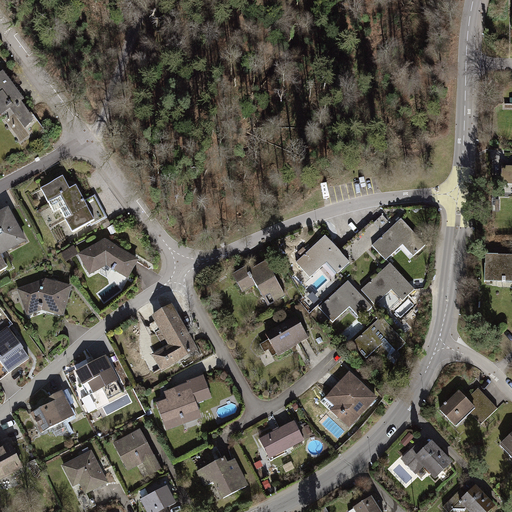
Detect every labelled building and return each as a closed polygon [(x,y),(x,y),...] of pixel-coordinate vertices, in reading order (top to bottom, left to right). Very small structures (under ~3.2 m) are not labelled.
[(45,129),(3,69),(0,71),(0,134),(12,151),(45,129)] [(511,168),(499,168),(499,189),(511,189),(511,168)] [(70,172),(39,190),(69,240),(99,222),(70,172)] [(27,241),(7,205),(0,209),(0,272),(9,268),(2,255),(27,241)] [(428,245),(401,217),(373,244),(387,259),(402,245),(414,258),(428,245)] [(327,233),(294,263),(309,279),(326,264),(336,275),(351,261),(327,233)] [(107,238),(73,255),(85,279),(106,268),(130,281),(144,258),(107,238)] [(511,254),(483,254),(483,281),(511,281),(511,254)] [(290,294),(268,255),(231,276),(241,295),(256,287),(266,307),(290,294)] [(390,265),(361,291),(375,307),(391,292),(402,304),(415,292),(390,265)] [(45,277),(18,288),(27,316),(38,311),(65,317),(73,285),(45,277)] [(358,321),(372,308),(348,282),(318,310),(333,326),(349,311),(358,321)] [(174,304),(150,317),(164,345),(150,352),(152,358),(158,367),(161,373),(200,353),(174,304)] [(298,314),(264,333),(278,357),(311,338),(298,314)] [(399,338),(380,318),(352,345),(368,363),(379,352),(393,366),(403,356),(392,344),(399,338)] [(32,357),(8,325),(0,331),(0,359),(11,373),(32,357)] [(106,356),(76,372),(88,396),(119,380),(106,356)] [(381,397),(349,369),(325,396),(334,404),(328,411),(350,431),(381,397)] [(213,397),(204,374),(150,395),(165,433),(202,418),(196,404),(213,397)] [(458,390),(437,409),(454,427),(469,413),(481,426),(498,409),(477,387),(465,398),(458,390)] [(75,417),(62,391),(41,402),(44,407),(31,414),(41,434),(75,417)] [(295,419),(257,437),(269,460),(306,442),(295,419)] [(163,468),(141,427),(110,444),(126,474),(141,466),(147,477),(163,468)] [(511,430),(498,444),(511,458),(511,430)] [(424,434),(397,459),(414,476),(423,468),(433,479),(451,462),(424,434)] [(0,480),(24,468),(11,442),(0,447),(0,480)] [(91,451),(62,466),(73,487),(79,484),(85,495),(108,484),(91,451)] [(233,452),(196,472),(215,506),(251,487),(233,452)] [(169,482),(135,501),(141,511),(171,511),(170,508),(180,502),(169,482)] [(461,489),(444,506),(449,511),(461,511),(466,508),(469,511),(488,511),(496,505),(474,484),(465,493),(461,489)] [(381,511),(369,493),(351,505),(355,511),(381,511)]
